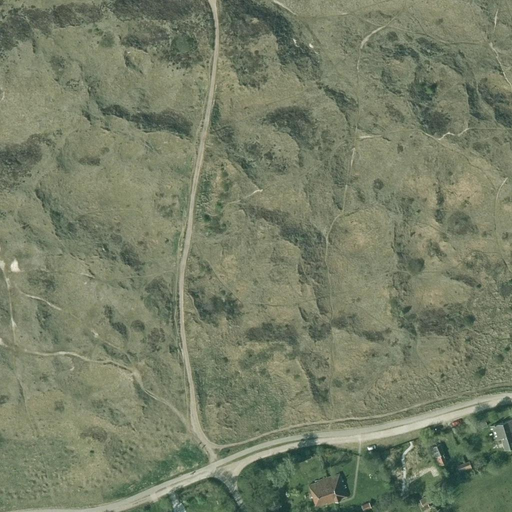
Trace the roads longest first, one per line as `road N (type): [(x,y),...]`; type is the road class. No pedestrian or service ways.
road 1 (unknown): [(213,6),(178,307),(195,424),(208,447)]
road 2 (track): [(107,511),(273,449),(359,438),(511,401)]
road 3 (unknown): [(511,384),(208,447)]
